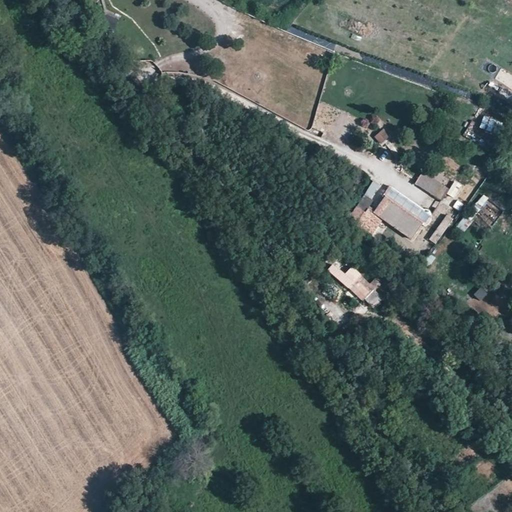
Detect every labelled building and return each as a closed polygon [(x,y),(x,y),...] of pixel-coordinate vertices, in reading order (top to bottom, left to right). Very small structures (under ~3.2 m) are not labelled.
[(115,29),(117,18),(105,15),(103,26),(115,29)] [(502,98),(511,101),(511,95),(505,92),(502,98)] [(171,104),(183,111),(188,102),(175,95),(171,104)] [(498,133),(501,120),(483,116),(480,129),(498,133)] [(374,137),(381,144),(390,135),(383,128),(374,137)] [(443,200),(449,187),(421,172),(414,185),(443,200)] [(379,189),(372,185),(363,199),(369,203),(379,189)] [(454,228),(460,234),(490,201),(483,195),(454,228)] [(421,226),(383,198),(374,211),(411,239),(421,226)] [(436,244),(453,219),(446,214),(429,240),(436,244)] [(428,253),(425,263),(432,265),(435,256),(428,253)] [(371,285),(361,276),(349,287),(364,302),(366,300),(375,291),(376,292),(382,286),(376,280),(371,285)] [(479,287),(474,295),(481,301),(487,292),(479,287)] [(379,295),(376,292),(375,291),(366,300),(370,304),(379,295)]
